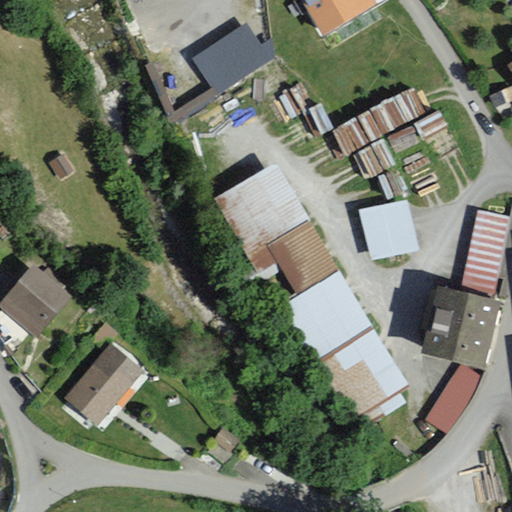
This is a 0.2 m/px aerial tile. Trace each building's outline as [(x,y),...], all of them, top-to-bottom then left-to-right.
[(373,0),(307,0),(328,31),(374,2),(373,0)] [(247,23),(191,59),(216,98),(272,62),(247,23)] [(511,57),(498,66),(511,89),(511,57)] [(439,108),(416,121),(428,142),(451,129),(439,108)] [(370,110),(326,129),(338,155),(382,135),(370,110)] [(277,256),(319,233),(275,157),(216,191),(259,266),(277,256)] [(405,198),(359,207),(369,254),(414,245),(405,198)] [(511,219),(480,211),(464,282),(495,290),(511,219)] [(296,289),(338,265),(319,233),(277,256),(296,289)] [(69,287),(33,258),(7,290),(43,319),(69,287)] [(406,384),(338,265),(296,289),(280,298),(349,417),(406,384)] [(426,346),(488,360),(504,292),(495,290),(464,282),(441,277),(426,346)] [(146,366),(113,337),(65,392),(99,421),(146,366)] [(480,379),(459,368),(430,421),(450,432),(480,379)]
